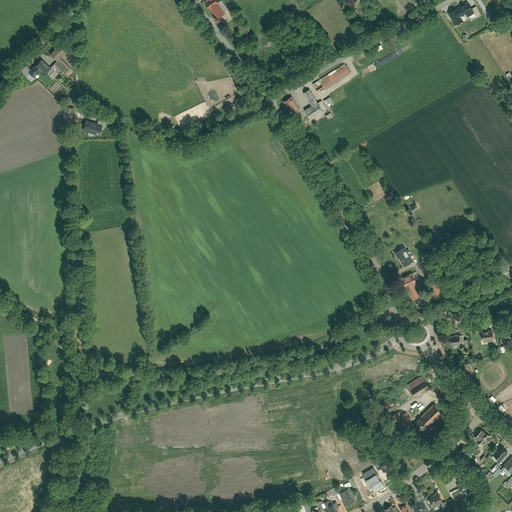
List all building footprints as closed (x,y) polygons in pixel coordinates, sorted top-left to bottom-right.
[(226,13),(215,0),(208,0),(206,2),(218,18),(226,13)] [(474,13),(468,1),(465,3),(466,6),(463,8),(462,6),(455,10),(456,11),(450,14),(456,24),(462,21),(459,16),(466,13),(468,16),(474,13)] [(49,53),(56,60),(59,56),(65,50),(58,43),(49,53)] [(74,70),(59,56),(56,60),(52,64),(66,78),(74,70)] [(41,59),(35,66),(39,71),(44,75),(46,72),(49,75),(54,70),(51,67),(50,68),(41,59)] [(347,64),(321,82),(322,83),(316,88),(318,91),(325,87),(326,89),(352,72),(347,64)] [(39,71),(35,66),(29,72),(34,76),(39,71)] [(311,88),(304,93),(311,105),(303,110),(309,120),(324,111),(311,88)] [(293,96),(284,101),(291,112),(299,107),(293,96)] [(327,105),(333,102),(330,97),(324,100),(327,105)] [(74,108),(64,106),(62,120),(72,121),(74,108)] [(98,135),(101,125),(86,121),(83,131),(98,135)] [(62,141),(62,151),(71,151),(71,142),(62,141)] [(416,204),(410,207),(414,212),(419,209),(416,204)] [(394,254),(403,268),(413,261),(405,247),(394,254)] [(417,281),(413,272),(402,278),(407,286),(405,287),(412,299),(421,295),(415,282),(417,281)] [(426,284),(434,301),(444,296),(436,280),(426,284)] [(492,329),(481,331),(483,342),(494,340),(492,329)] [(460,335),(449,336),(450,346),(460,346),(460,335)] [(414,388),(418,395),(427,389),(423,382),(414,388)] [(486,402),(490,406),(497,399),(493,395),(486,402)] [(421,416),(431,425),(444,413),(434,403),(421,416)] [(494,403),(490,406),(494,410),(496,408),(501,413),(506,409),(501,404),(499,407),(494,403)] [(411,421),(406,414),(397,420),(402,427),(411,421)] [(422,434),(431,425),(421,416),(413,424),(422,434)] [(484,448),(492,438),(482,429),(473,439),(484,448)] [(470,454),(465,446),(457,452),(462,459),(461,459),(465,464),(469,461),(466,457),(470,454)] [(508,452),(501,446),(494,454),(501,461),(508,452)] [(511,472),(511,456),(502,467),(510,474),(511,472)] [(497,475),(502,468),(497,464),(491,470),(497,475)] [(379,477),(374,468),(363,474),(366,480),(370,487),(371,487),(375,492),(385,486),(382,481),(380,481),(378,478),(379,477)] [(350,482),(344,484),(346,488),(351,485),(353,488),(357,486),(352,477),(348,479),(350,482)] [(459,486),(463,494),(473,490),(469,481),(459,486)] [(328,496),(332,494),(333,496),(339,493),(336,486),(326,492),(328,496)] [(340,492),(346,505),(355,500),(348,488),(340,492)] [(439,493),(429,498),(434,507),(443,503),(439,493)] [(429,511),(424,501),(413,507),(416,511),(429,511)] [(326,507),(328,511),(337,511),(338,511),(334,503),(326,507)]
